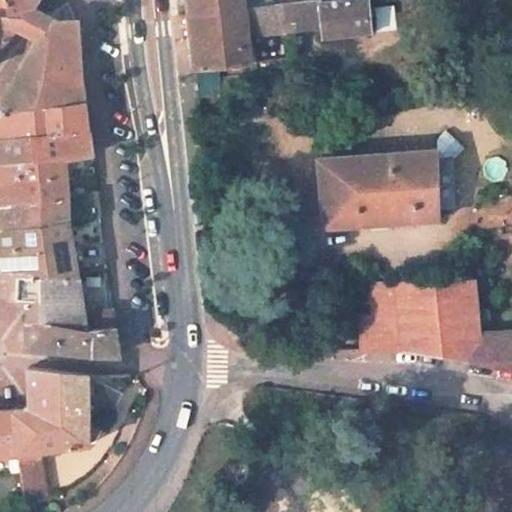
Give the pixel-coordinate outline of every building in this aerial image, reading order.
[(26,4),(28,0),(0,0),(0,45),(9,30),(11,26),(26,4)] [(267,8),(265,0),(183,0),(185,10),(185,16),(241,11),(267,8)] [(367,33),(363,0),(346,0),(267,8),(270,34),(318,29),(319,38),(367,33)] [(28,37),(40,11),(34,8),(26,4),(11,26),(20,33),(28,37)] [(383,7),(384,31),(399,30),(398,6),(383,7)] [(71,44),(68,16),(53,17),(47,10),(40,11),(28,37),(10,75),(0,98),(0,106),(76,102),(74,78),(71,44)] [(241,11),(185,16),(187,34),(191,61),(191,68),(247,62),(241,11)] [(77,116),(76,102),(0,106),(0,135),(32,134),(79,130),(77,116)] [(81,145),(79,130),(32,134),(35,159),(60,157),(82,155),(81,145)] [(0,161),(35,159),(32,134),(0,135),(0,161)] [(457,210),(452,155),(437,155),(436,146),(311,155),(318,230),(441,219),(441,211),(457,210)] [(60,157),(35,159),(0,161),(0,179),(58,176),(60,157)] [(0,202),(56,197),(58,176),(0,179),(0,202)] [(88,209),(86,195),(56,197),(0,202),(0,229),(66,223),(89,220),(88,209)] [(69,272),(60,231),(66,229),(66,223),(0,229),(0,269),(53,273),(69,272)] [(76,308),(69,272),(53,273),(0,269),(0,286),(24,293),(26,318),(76,328),(104,329),(101,309),(76,308)] [(493,357),(483,275),(468,276),(462,290),(376,297),(378,327),(363,329),(366,361),(375,361),(406,362),(433,363),(437,364),(456,366),(475,370),(495,373),(493,357)] [(104,329),(76,328),(26,318),(28,349),(82,351),(108,353),(104,329)] [(511,354),(493,357),(495,373),(497,374),(506,376),(511,376),(511,354)] [(90,441),(86,375),(40,374),(28,374),(28,400),(23,401),(13,403),(17,453),(20,499),(44,495),(41,449),(90,441)] [(0,455),(17,453),(13,403),(9,403),(0,404),(0,455)]
